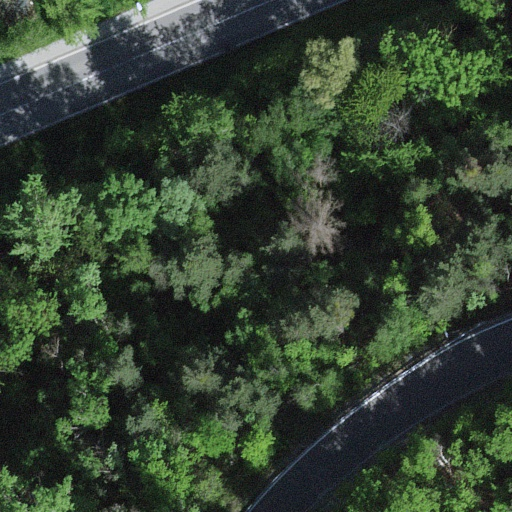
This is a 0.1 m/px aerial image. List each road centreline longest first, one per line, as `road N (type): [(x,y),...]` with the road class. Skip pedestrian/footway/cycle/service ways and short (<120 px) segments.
road 1 (unclassified): [(511,341),(432,378),(367,423),(271,511)]
road 2 (tertiary): [(0,114),(271,0)]
